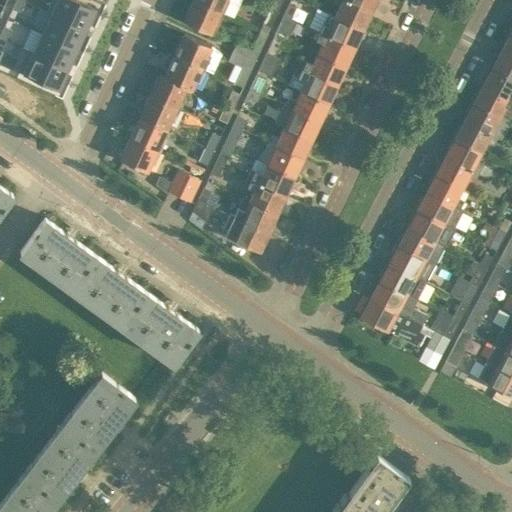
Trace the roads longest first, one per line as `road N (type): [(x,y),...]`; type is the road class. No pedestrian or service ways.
road 1 (residential): [(305,362),(492,0)]
road 2 (residential): [(430,0),(290,292),(262,331)]
road 3 (residential): [(262,331),(58,177)]
road 4 (residential): [(124,511),(262,331)]
road 5 (residential): [(149,0),(58,177)]
road 6 (residential): [(446,463),(305,362)]
